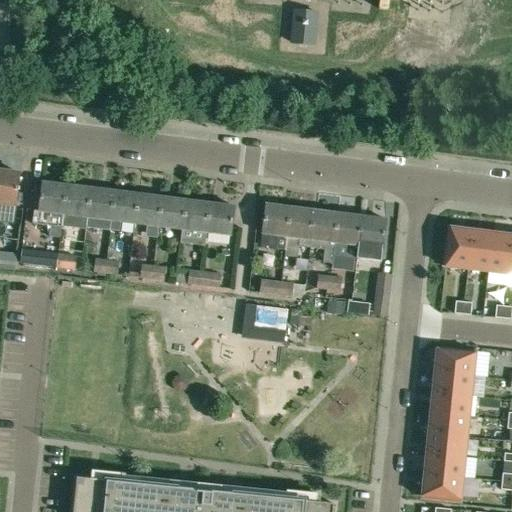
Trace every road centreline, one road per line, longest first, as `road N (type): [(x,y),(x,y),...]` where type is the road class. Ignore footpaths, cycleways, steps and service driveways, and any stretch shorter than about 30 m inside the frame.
road 1 (unclassified): [(0,129),(421,183)]
road 2 (residential): [(390,511),(421,183)]
